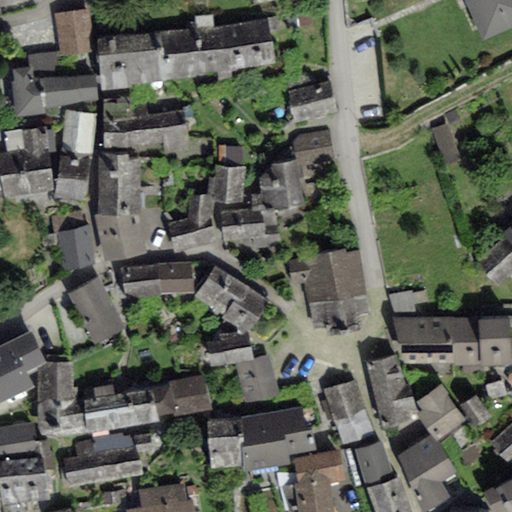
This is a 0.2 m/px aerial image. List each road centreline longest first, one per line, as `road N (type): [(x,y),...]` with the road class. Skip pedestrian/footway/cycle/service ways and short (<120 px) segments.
road 1 (residential): [(0,331),(117,264),(199,257),(263,288),(311,335),(358,357)]
road 2 (residential): [(335,0),(350,147),(379,306),(358,357)]
road 3 (residential): [(358,357),(377,427),(418,511)]
